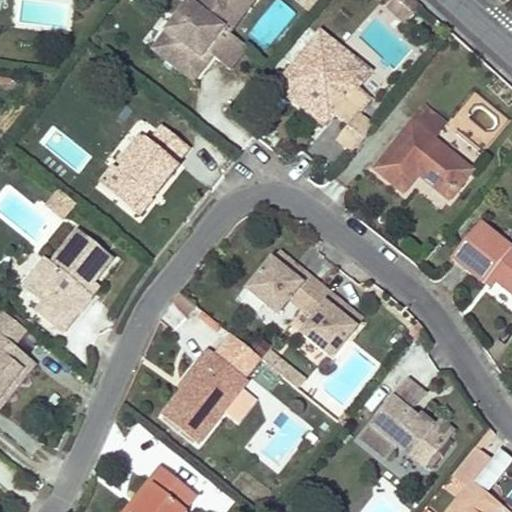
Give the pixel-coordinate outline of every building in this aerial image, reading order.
[(192,83),(206,64),(200,59),(205,52),(211,57),(229,71),(246,50),(228,36),(256,0),(192,0),(152,52),(192,83)] [(292,0),(309,13),(319,0),(292,0)] [(411,0),(394,0),(387,8),(404,23),(419,6),(411,0)] [(340,140),(355,152),(372,131),(357,119),(362,113),(373,99),(344,75),(354,62),(321,35),(295,67),(311,79),(311,86),(305,87),(308,104),(330,122),(334,118),(349,129),(340,140)] [(200,59),(206,64),(211,57),(205,52),(200,59)] [(404,192),(419,174),(422,170),(427,175),(424,178),(449,198),(472,170),(435,140),(447,125),(425,108),(375,168),(404,192)] [(362,113),(357,119),(372,131),(377,125),(362,113)] [(118,169),(102,188),(134,214),(142,204),(148,209),(154,202),(149,199),(155,192),(159,196),(180,170),(177,167),(190,151),(164,128),(150,146),(125,176),(118,169)] [(142,139),(118,169),(125,176),(150,146),(142,139)] [(149,199),(154,202),(159,196),(155,192),(149,199)] [(59,194),(48,208),(65,221),(76,207),(59,194)] [(142,204),(134,214),(140,219),(148,209),(142,204)] [(484,284),(486,281),(491,275),(497,280),(511,292),(511,247),(483,225),(454,260),(484,284)] [(53,265),(30,293),(44,306),(38,315),(63,336),(94,298),(87,292),(94,284),(114,260),(80,232),(53,265)] [(280,254),(273,263),(294,279),(300,270),(280,254)] [(22,287),(30,293),(53,265),(45,259),(22,287)] [(294,279),(273,263),(249,293),(279,317),(286,309),(309,328),(303,336),(334,360),(358,330),(337,313),(344,305),(300,270),(294,279)] [(491,275),(486,281),(493,286),(497,280),(491,275)] [(94,284),(87,292),(94,298),(101,290),(94,284)] [(180,295),(173,303),(188,315),(194,306),(180,295)] [(344,305),(337,313),(358,330),(365,321),(344,305)] [(4,315),(0,320),(0,403),(32,362),(17,349),(28,335),(18,326),(4,315)] [(201,369),(184,391),(163,416),(198,444),(223,412),(241,391),(248,382),(209,351),(197,366),(201,369)] [(290,369),(278,360),(277,361),(268,354),(262,361),(283,377),(290,369)] [(0,415),(39,366),(32,362),(0,403),(0,415)] [(197,366),(181,387),(184,391),(201,369),(197,366)] [(305,382),(290,369),(283,377),(298,390),(305,382)] [(412,412),(415,409),(427,394),(408,380),(363,437),(389,459),(399,447),(427,469),(452,438),(436,426),(422,415),(420,419),(412,412)] [(254,401),(241,391),(223,412),(237,423),(254,401)] [(422,415),(415,409),(412,412),(420,419),(422,415)] [(441,420),(436,426),(452,438),(456,433),(441,420)] [(473,484),(493,460),(476,447),(453,476),(468,489),(472,483),(473,484)] [(134,511),(129,511),(127,510),(124,511),(185,511),(183,510),(195,496),(160,468),(149,482),(155,487),(134,511)] [(149,482),(127,510),(129,511),(134,511),(155,487),(149,482)] [(468,489),(459,500),(473,511),(496,511),(501,507),(473,484),(472,483),(468,489)] [(473,511),(459,500),(449,511),(473,511)]
